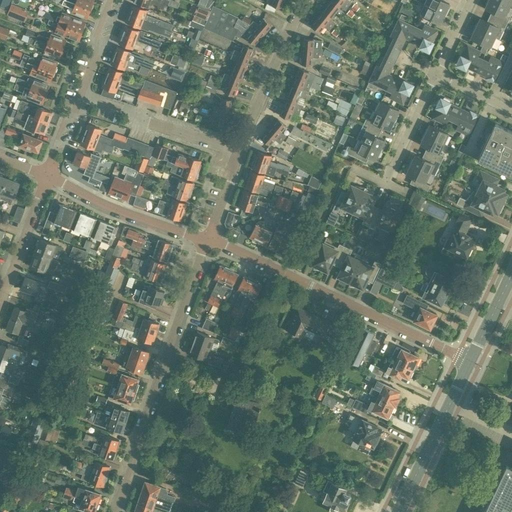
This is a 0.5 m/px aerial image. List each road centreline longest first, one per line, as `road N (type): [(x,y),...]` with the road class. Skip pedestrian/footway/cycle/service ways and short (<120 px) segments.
road 1 (residential): [(469,362),(207,240)]
road 2 (residential): [(113,511),(207,240)]
road 3 (residential): [(207,240),(47,176)]
road 4 (residential): [(239,152),(81,97)]
road 5 (residential): [(239,152),(308,0)]
road 6 (tertiary): [(398,511),(469,362)]
road 7 (residential): [(0,306),(47,176)]
